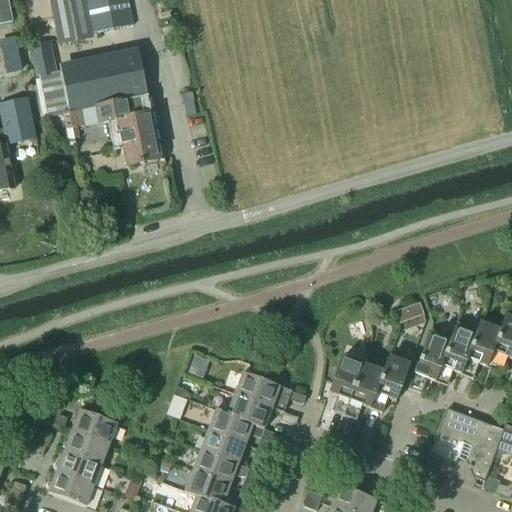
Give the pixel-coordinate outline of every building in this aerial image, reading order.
[(0,0),(0,28),(11,26),(5,0),(0,0)] [(83,38),(75,0),(44,0),(53,44),(83,38)] [(131,28),(125,0),(85,0),(92,36),(131,28)] [(123,91),(118,63),(138,59),(136,52),(37,72),(47,119),(103,108),(117,105),(114,92),(123,91)] [(158,161),(146,100),(147,99),(146,99),(138,59),(118,63),(123,91),(114,92),(117,105),(103,108),(113,153),(122,151),(125,168),(139,165),(139,166),(143,165),(142,164),(145,164),(148,167),(156,165),(157,161),(158,161)] [(0,140),(3,140),(5,148),(35,141),(26,100),(0,105),(0,125),(1,132),(0,131),(0,140)] [(0,193),(13,191),(4,146),(0,147),(0,193)] [(392,315),(397,327),(422,318),(418,306),(392,315)] [(511,358),(511,321),(504,319),(498,334),(486,365),(484,370),(497,374),(505,355),(511,358)] [(460,372),(475,334),(455,326),(449,341),(434,379),(433,384),(446,389),(453,369),(460,372)] [(486,365),(498,334),(478,326),(475,334),(460,372),(459,377),(472,382),(479,362),(486,365)] [(434,379),(449,341),(429,334),(407,392),(420,396),(427,377),(434,379)] [(342,418),(361,368),(341,360),(329,391),(337,394),(330,414),(342,418)] [(396,400),(408,368),(387,360),(381,375),(369,406),(368,411),(381,416),(388,397),(396,400)] [(369,406),(381,375),(361,368),(342,418),(355,423),(362,404),(369,406)] [(305,400),(290,394),(289,395),(241,376),(233,397),(282,415),(286,402),(299,407),(302,406),(305,400)] [(263,432),(270,412),(281,416),(282,415),(233,397),(226,416),(225,417),(252,427),(251,428),(262,433),(263,432)] [(262,433),(251,428),(252,427),(225,417),(226,416),(214,412),(206,433),(244,447),(248,436),(272,445),(275,443),(278,438),(263,432),(262,433)] [(445,412),(436,435),(462,444),(454,465),(455,466),(461,463),(464,465),(471,480),(483,485),(496,451),(495,451),(501,435),(495,433),(496,431),(445,412)] [(108,448),(116,427),(78,413),(70,434),(108,448)] [(295,426),(297,421),(282,415),(281,416),(279,423),(291,428),(295,426)] [(62,432),(67,420),(56,416),(52,427),(62,432)] [(501,435),(495,451),(496,451),(511,457),(511,481),(508,491),(506,490),(509,498),(511,496),(511,430),(503,427),(501,435)] [(35,444),(45,448),(50,437),(39,433),(35,444)] [(237,467),(244,447),(206,433),(199,453),(247,472),(248,471),(237,467)] [(100,468),(108,448),(70,434),(62,454),(100,468)] [(30,455),(41,459),(45,448),(35,444),(30,455)] [(268,463),(270,457),(255,451),(252,460),(265,464),(268,463)] [(247,472),(199,453),(191,473),(229,488),(232,480),(245,480),(247,472)] [(92,489),(100,468),(62,454),(55,474),(92,489)] [(453,477),(450,470),(440,466),(437,474),(452,479),(453,477)] [(261,483),(263,477),(248,471),(247,472),(245,480),(257,484),(261,483)] [(222,507),(229,488),(191,473),(183,495),(194,499),(195,498),(221,508),(222,507)] [(84,510),(92,489),(55,474),(47,496),(84,510)] [(20,499),(24,489),(13,484),(9,495),(20,499)] [(509,498),(506,490),(497,487),(494,495),(508,501),(509,498)] [(336,511),(371,511),(375,503),(337,489),(330,509),(336,511)] [(253,503),(255,497),(240,492),(237,500),(249,505),(253,503)] [(318,506),(321,498),(309,493),(305,495),(303,500),(318,506)] [(16,510),(20,499),(9,495),(5,506),(16,510)] [(232,511),(233,511),(222,507),(221,508),(195,498),(194,499),(189,511),(232,511)] [(309,511),(315,511),(318,506),(303,500),(301,506),(302,509),(309,511)]
